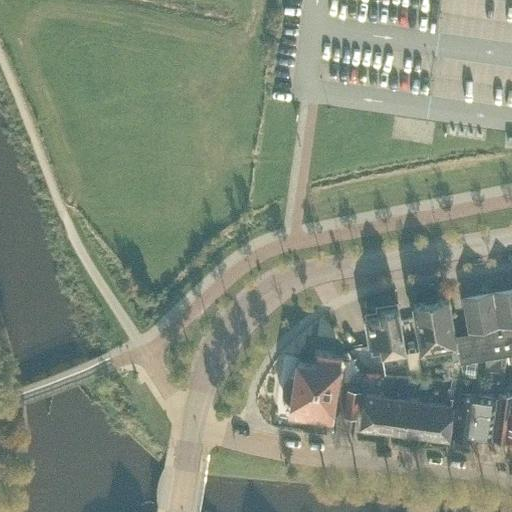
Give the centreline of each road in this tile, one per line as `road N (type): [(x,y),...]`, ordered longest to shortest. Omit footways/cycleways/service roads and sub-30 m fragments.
road 1 (tertiary): [(192,423),(218,340),(261,294),(350,264),(511,240)]
road 2 (residential): [(192,423),(290,454),(511,479)]
